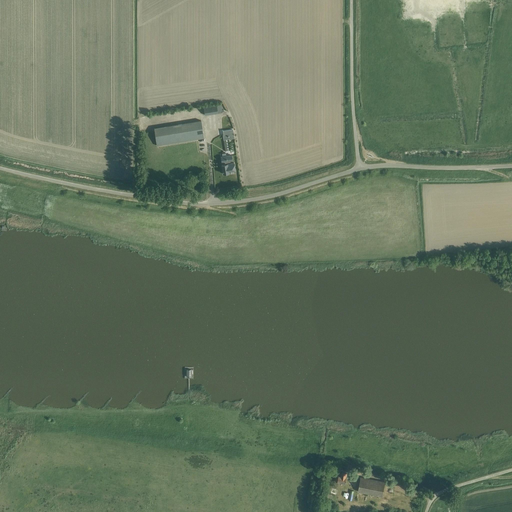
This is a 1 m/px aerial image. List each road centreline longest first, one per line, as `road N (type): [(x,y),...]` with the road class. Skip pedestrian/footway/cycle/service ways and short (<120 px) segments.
road 1 (unclassified): [(359,168),(258,199),(210,203),(0,168)]
road 2 (unclassified): [(359,168),(351,0)]
road 3 (unclassified): [(511,165),(359,168)]
